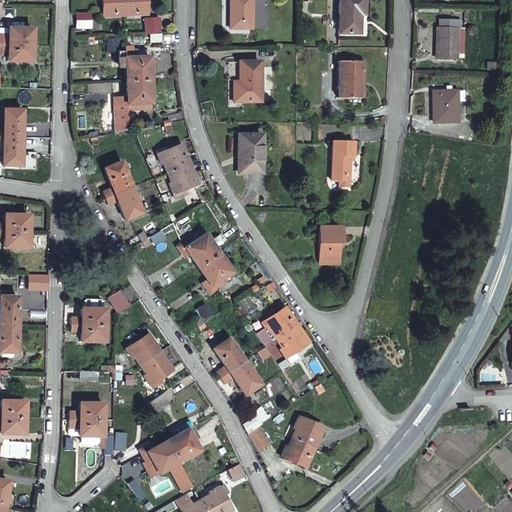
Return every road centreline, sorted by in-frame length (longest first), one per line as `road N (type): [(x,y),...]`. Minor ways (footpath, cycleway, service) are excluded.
road 1 (residential): [(339,355),(227,198),(200,140),(187,90),(184,0)]
road 2 (residential): [(403,0),(396,133),(339,355)]
road 3 (residential): [(275,511),(225,409),(112,241),(96,235)]
road 4 (residential): [(41,511),(57,268),(67,245)]
road 5 (residential): [(64,194),(63,0)]
road 6 (secondary): [(431,397),(488,299),(508,242)]
